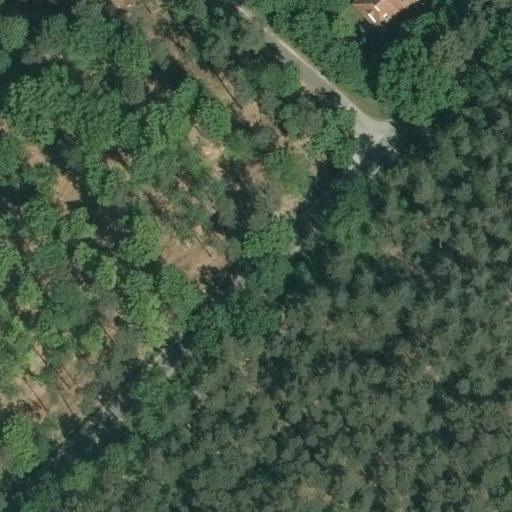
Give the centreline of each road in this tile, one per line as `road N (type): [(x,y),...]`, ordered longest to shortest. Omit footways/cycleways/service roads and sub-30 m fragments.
road 1 (tertiary): [(11,511),(390,149)]
road 2 (unclassified): [(390,149),(215,0)]
road 3 (tertiary): [(390,149),(511,29)]
